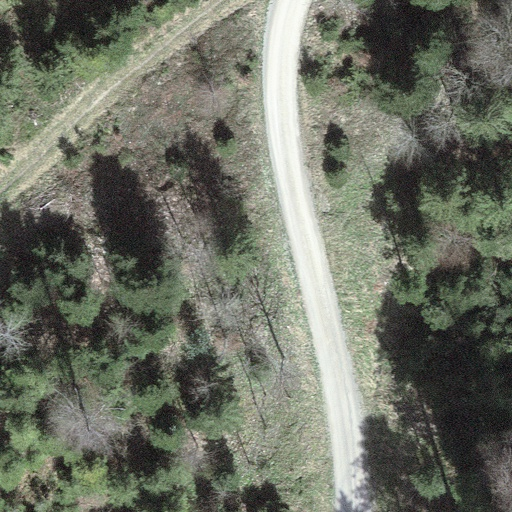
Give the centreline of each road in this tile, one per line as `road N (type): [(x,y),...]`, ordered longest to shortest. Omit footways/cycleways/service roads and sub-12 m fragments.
road 1 (track): [(290,0),(277,94),(344,401),(354,511)]
road 2 (track): [(200,0),(0,161)]
